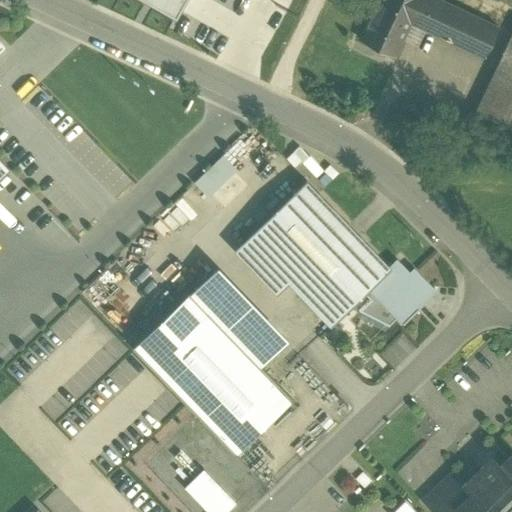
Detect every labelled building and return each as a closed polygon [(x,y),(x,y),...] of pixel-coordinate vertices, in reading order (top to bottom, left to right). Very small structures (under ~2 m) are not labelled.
[(158,0),(191,16),(199,0),(158,0)] [(498,27),(440,0),(378,0),(376,6),(411,22),(484,56),(498,27)] [(411,22),(376,6),(360,40),(394,56),(411,22)] [(511,33),(476,111),(511,128),(511,33)] [(227,152),(200,182),(216,196),(243,166),(227,152)] [(0,177),(9,169),(0,159),(0,177)] [(389,267),(305,180),(245,238),(330,326),(364,293),(390,268),(389,267)] [(408,274),(395,261),(389,267),(390,268),(364,293),(370,300),(359,311),(388,326),(398,316),(403,321),(400,324),(401,325),(417,310),(415,308),(431,293),(424,285),(426,284),(413,270),(408,274)] [(219,267),(131,352),(232,456),(287,403),(256,372),(290,340),(219,267)] [(511,511),(511,455),(500,467),(492,459),(465,485),(464,486),(471,494),(458,507),(462,511),(511,511)] [(203,469),(184,488),(207,511),(226,511),(236,503),(203,469)] [(454,473),(424,501),(434,511),(462,511),(458,507),(471,494),(464,486),(465,485),(454,473)] [(47,511),(37,501),(25,511),(47,511)]
